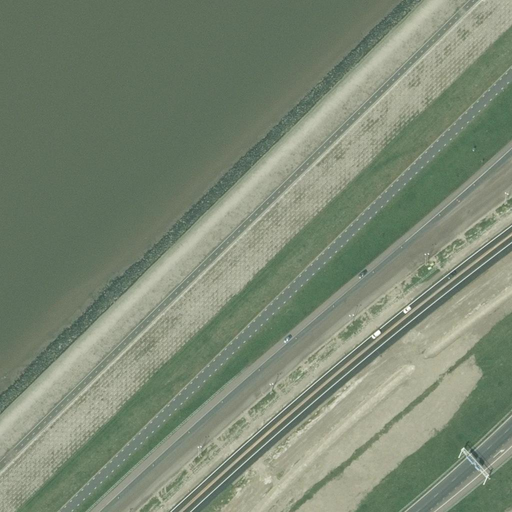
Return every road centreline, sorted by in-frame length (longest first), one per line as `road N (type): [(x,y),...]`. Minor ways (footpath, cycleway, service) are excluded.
road 1 (unclassified): [(67,511),(511,78)]
road 2 (motorway): [(180,511),(341,368),(511,233)]
road 3 (motorway): [(511,151),(293,354)]
road 4 (motorway): [(511,181),(293,354)]
road 5 (motorway): [(293,354),(121,511)]
road 6 (motorway): [(416,511),(511,425)]
